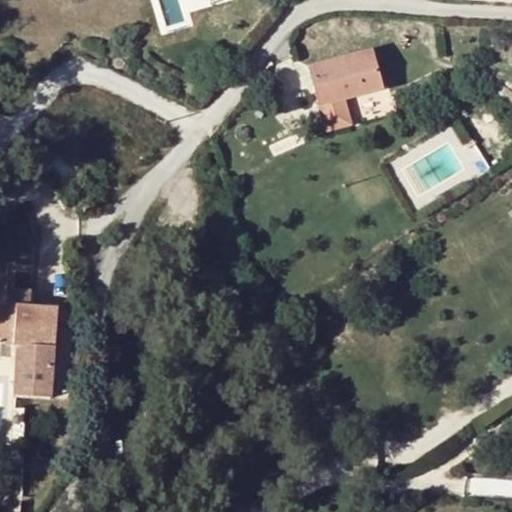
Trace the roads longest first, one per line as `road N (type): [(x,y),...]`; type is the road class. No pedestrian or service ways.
road 1 (residential): [(130,511),(100,461),(107,235),(308,0)]
road 2 (unknown): [(511,419),(422,476),(326,484),(284,511)]
road 3 (unknown): [(210,114),(63,63),(0,131)]
